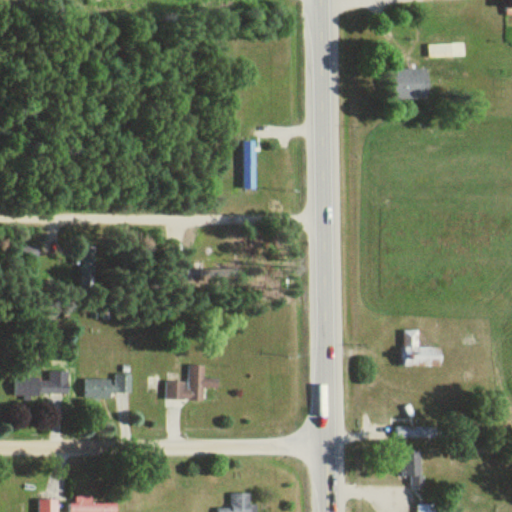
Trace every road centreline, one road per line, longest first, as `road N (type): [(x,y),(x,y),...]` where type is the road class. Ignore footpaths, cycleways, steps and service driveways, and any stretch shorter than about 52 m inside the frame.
road 1 (secondary): [(327,511),(320,0)]
road 2 (residential): [(327,441),(0,443)]
road 3 (residential): [(323,218),(0,222)]
